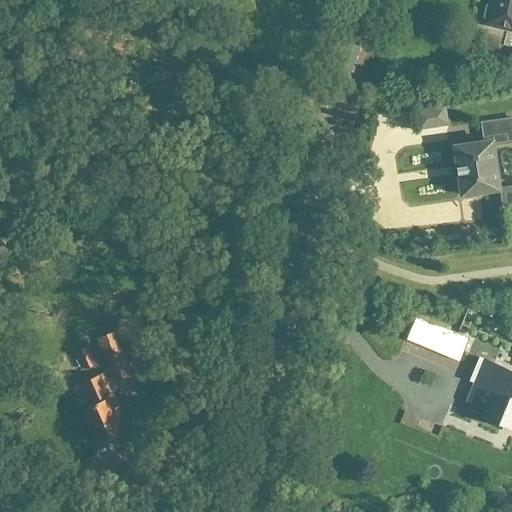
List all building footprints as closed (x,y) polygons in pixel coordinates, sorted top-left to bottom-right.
[(511,0),(491,0),(490,5),(486,7),(484,18),(486,22),(485,26),(511,32),(511,0)] [(485,144),(454,148),(461,197),(499,192),(492,146),(511,143),(511,121),(482,126),(485,144)] [(449,359),(457,337),(423,323),(414,345),(449,359)] [(124,358),(121,348),(117,337),(116,334),(99,340),(107,364),(124,358)] [(96,366),(88,348),(77,353),(85,371),(96,366)] [(482,421),(500,428),(501,425),(511,429),(511,373),(479,360),(470,382),(494,392),(482,421)] [(123,436),(115,418),(120,416),(116,408),(118,407),(116,401),(115,401),(103,375),(84,384),(93,406),(83,410),(98,446),(123,436)]
